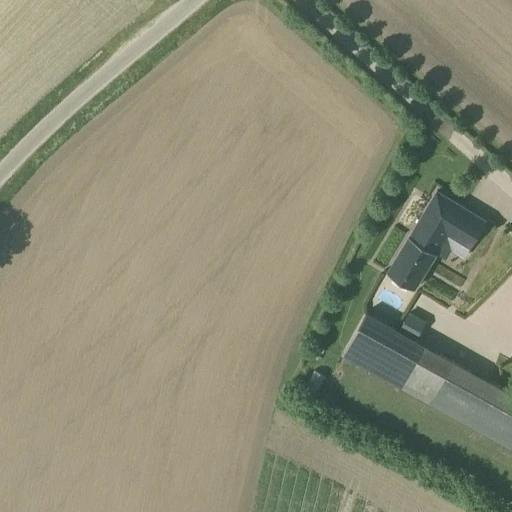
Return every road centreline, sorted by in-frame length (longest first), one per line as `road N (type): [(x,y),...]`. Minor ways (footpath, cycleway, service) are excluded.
road 1 (unclassified): [(0,184),(57,121),(193,0)]
road 2 (unclassified): [(511,171),(318,0)]
